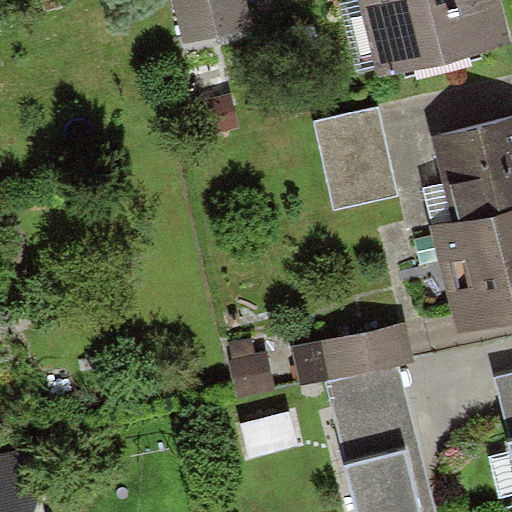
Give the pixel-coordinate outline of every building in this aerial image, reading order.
[(241,0),(184,0),(193,34),(247,22),(241,0)] [(372,0),(389,63),(503,34),(494,0),(372,0)] [(377,105),(316,119),(335,201),(396,188),(377,105)] [(511,115),(442,134),(463,218),(511,205),(511,115)] [(511,302),(511,205),(463,218),(444,222),(466,313),(511,302)] [(398,322),(329,338),(336,376),(403,361),(409,362),(398,322)] [(329,338),(294,345),(301,383),(326,378),(336,376),(329,338)] [(403,361),(336,376),(326,378),(345,457),(406,442),(400,415),(415,412),(403,361)] [(511,368),(489,375),(506,437),(511,435),(511,368)] [(417,491),(406,442),(345,457),(357,511),(437,511),(432,488),(417,491)] [(34,454),(0,461),(0,493),(11,491),(41,485),(34,454)] [(46,511),(41,485),(11,491),(15,511),(46,511)] [(0,493),(0,511),(15,511),(11,491),(0,493)]
